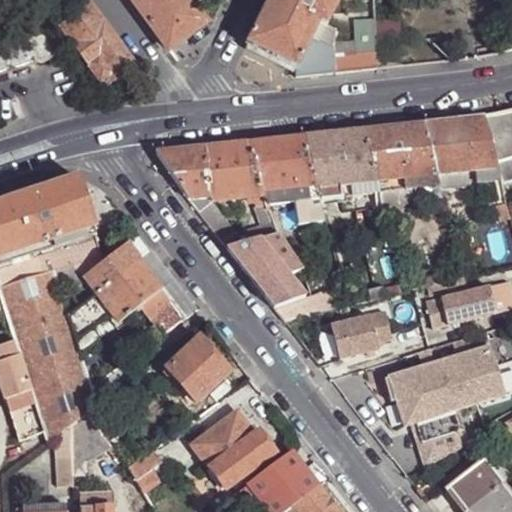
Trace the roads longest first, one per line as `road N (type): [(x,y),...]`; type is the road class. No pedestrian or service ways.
road 1 (tertiary): [(385,511),(98,132)]
road 2 (secondary): [(192,118),(511,75)]
road 3 (residential): [(106,0),(192,118)]
road 4 (unknown): [(291,388),(415,345)]
road 5 (tertiary): [(244,0),(192,118)]
